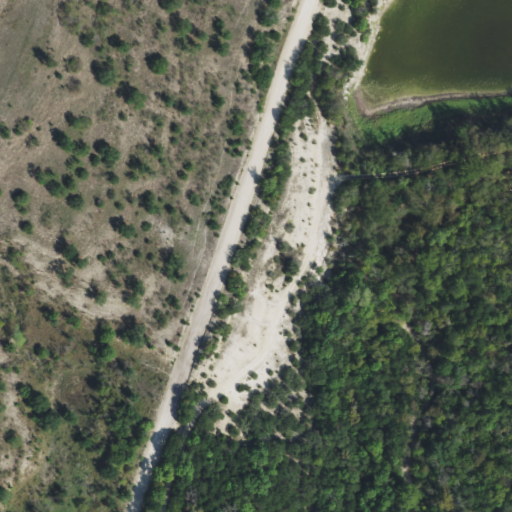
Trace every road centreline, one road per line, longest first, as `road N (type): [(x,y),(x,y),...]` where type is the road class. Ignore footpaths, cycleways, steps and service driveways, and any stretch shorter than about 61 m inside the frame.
road 1 (residential): [(127,511),(308,0)]
road 2 (residential): [(195,511),(197,497),(257,421),(332,281),(511,240)]
